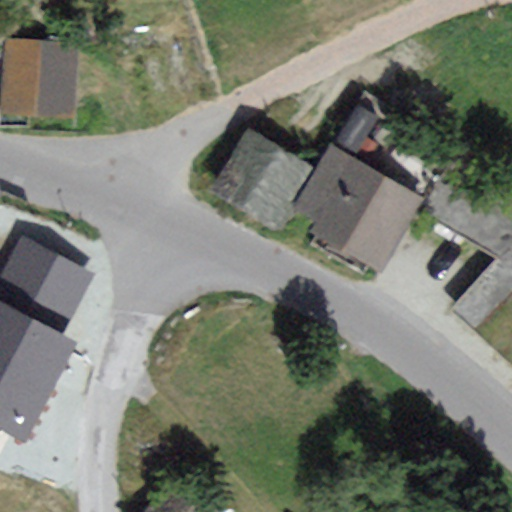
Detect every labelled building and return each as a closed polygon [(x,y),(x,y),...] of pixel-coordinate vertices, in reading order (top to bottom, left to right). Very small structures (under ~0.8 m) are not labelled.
[(74,46),(15,43),(11,110),(71,113),(74,46)] [(274,149),(252,135),(221,185),(278,219),(308,169),(274,149)] [(383,181),(332,150),(298,206),(379,256),(413,199),(383,181)] [(87,275),(23,242),(0,286),(0,419),(21,430),(44,385),(66,344),(54,338),(87,275)] [(511,286),(511,245),(495,263),(452,306),(473,326),(511,286)] [(211,511),(183,492),(168,511),(211,511)]
